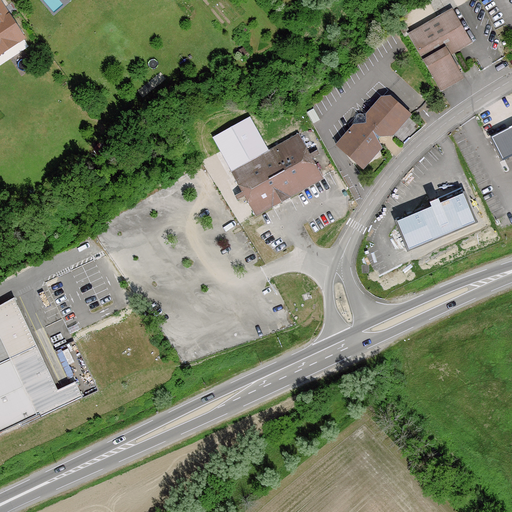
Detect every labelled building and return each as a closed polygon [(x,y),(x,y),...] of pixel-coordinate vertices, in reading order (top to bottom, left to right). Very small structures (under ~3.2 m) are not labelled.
[(0,48),(4,50),(10,46),(12,38),(20,32),(8,16),(6,17),(3,13),(6,11),(0,3),(0,48)] [(398,24),(405,37),(410,35),(441,89),(462,77),(450,55),(471,43),(453,10),(412,33),(405,21),(398,24)] [(23,37),(20,32),(12,38),(10,46),(23,37)] [(245,49),(238,54),(243,61),(250,56),(245,49)] [(359,157),(361,161),(379,151),(377,147),(381,144),(379,140),(387,130),(391,134),(404,119),(401,115),(404,112),(389,99),(386,102),(382,99),(368,114),(372,118),(362,129),(358,126),(347,138),(348,140),(344,142),(354,159),(359,157)] [(300,135),(233,172),(256,215),(274,205),(271,200),(275,198),(276,199),(277,199),(278,199),(279,199),(280,199),(281,198),(282,197),(282,196),(282,195),(281,194),(287,192),(289,197),(302,190),(323,178),(300,135)] [(274,205),(289,197),(287,192),(281,194),(282,195),(282,196),(282,197),(281,198),(280,199),(279,199),(278,199),(277,199),(276,199),(275,198),(271,200),(274,205)] [(474,219),(463,193),(412,214),(397,221),(398,223),(401,232),(407,247),(474,219)] [(0,424),(14,418),(15,421),(59,402),(52,388),(33,343),(6,355),(0,340),(0,424)] [(70,380),(52,388),(59,402),(76,394),(70,380)]
